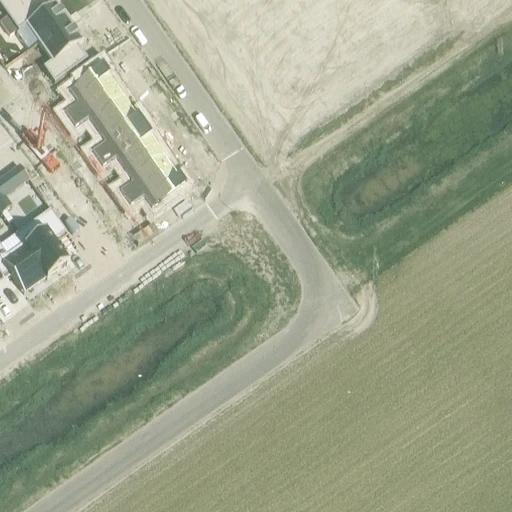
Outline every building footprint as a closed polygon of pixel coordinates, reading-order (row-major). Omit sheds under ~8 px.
[(0,0),(0,9),(7,19),(33,0),(0,0)] [(42,0),(33,0),(7,19),(17,34),(25,28),(37,46),(69,24),(55,5),(49,9),(42,0)] [(193,0),(190,2),(201,18),(226,0),(193,0)] [(237,0),(226,0),(201,18),(212,34),(245,11),(237,0)] [(353,33),(339,13),(349,7),(344,0),(329,0),(330,0),(313,12),(336,45),(353,33)] [(245,11),(212,34),(223,49),(256,26),(245,11)] [(69,24),(37,46),(50,64),(42,69),(54,85),(86,62),(76,48),(82,43),(69,24)] [(256,26),(223,49),(234,65),(267,42),(256,26)] [(267,42),(234,65),(245,81),(278,58),(267,42)] [(278,58),(245,81),(257,96),(289,73),(278,58)] [(89,77),(66,94),(75,106),(62,114),(68,123),(115,90),(108,80),(108,79),(100,69),(89,77)] [(94,134),(129,109),(115,90),(68,123),(74,131),(86,122),(94,134)] [(129,109),(94,134),(102,145),(90,154),(95,162),(143,129),(135,119),(129,109)] [(156,148),(150,139),(143,129),(95,162),(101,170),(114,161),(122,173),(156,148)] [(130,184),(117,193),(123,201),(170,168),(156,148),(122,173),(130,184)] [(173,197),(185,189),(170,168),(123,201),(129,210),(142,201),(150,213),(173,197)] [(18,169),(0,181),(0,215),(1,216),(11,210),(5,201),(29,185),(18,169)] [(46,279),(47,281),(69,266),(68,264),(67,265),(52,243),(65,234),(49,212),(15,236),(22,246),(46,279)] [(127,219),(115,227),(124,241),(136,232),(127,219)] [(0,248),(0,278),(1,279),(8,274),(20,291),(25,287),(28,291),(45,280),(46,282),(47,281),(46,279),(22,246),(15,236),(22,246),(6,257),(0,248)] [(381,318),(381,346),(441,346),(441,318),(381,318)]
